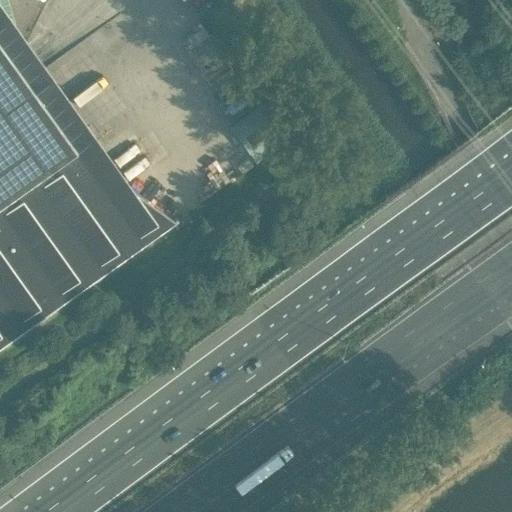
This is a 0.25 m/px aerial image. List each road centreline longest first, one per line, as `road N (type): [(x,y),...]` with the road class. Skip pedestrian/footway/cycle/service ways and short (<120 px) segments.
road 1 (motorway): [(511,181),(60,511)]
road 2 (motorway): [(188,511),(511,271)]
road 3 (unclassified): [(120,0),(213,132)]
